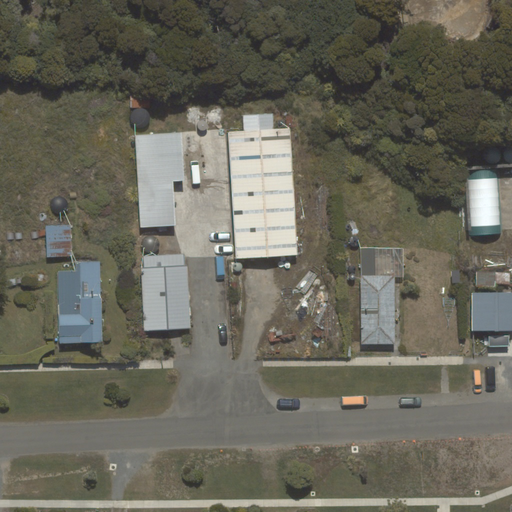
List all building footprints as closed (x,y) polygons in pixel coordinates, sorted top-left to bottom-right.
[(228,132),(235,258),(298,255),(291,128),(228,132)] [(135,135),(140,228),(175,226),(173,181),(184,180),(182,132),(135,135)] [(70,226),(46,226),(46,256),(71,256),(70,226)] [(186,254),(140,256),(144,330),(190,328),(186,254)] [(76,271),(57,272),(59,344),(103,343),(101,262),(76,262),(76,271)] [(395,275),(362,275),(362,344),(396,344),(395,275)] [(511,292),(472,293),(472,331),(511,330),(511,292)]
